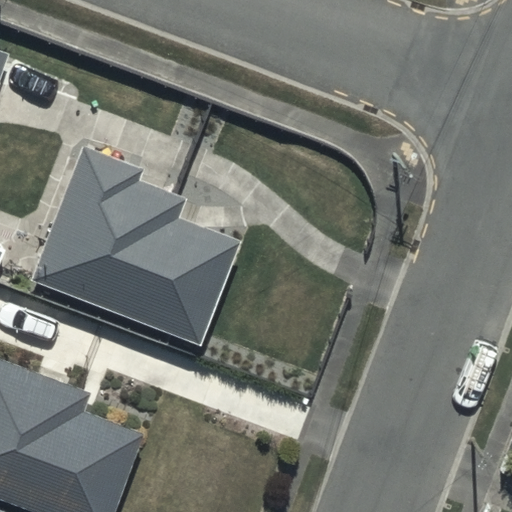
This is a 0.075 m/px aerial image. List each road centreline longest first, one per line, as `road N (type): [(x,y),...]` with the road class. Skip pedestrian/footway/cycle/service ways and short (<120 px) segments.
road 1 (residential): [(375,511),(511,146)]
road 2 (residential): [(511,103),(230,0)]
